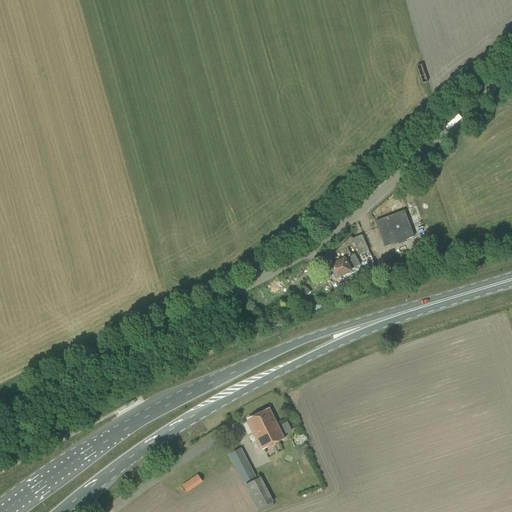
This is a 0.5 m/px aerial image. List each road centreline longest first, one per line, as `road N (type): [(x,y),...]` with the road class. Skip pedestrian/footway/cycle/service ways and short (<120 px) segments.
road 1 (unclassified): [(0,406),(326,234),(511,74)]
road 2 (primary): [(469,292),(316,335),(215,379),(124,429),(4,511)]
road 3 (primary): [(61,511),(198,414),(345,339),(469,292)]
road 4 (unclassified): [(110,511),(236,427),(256,461)]
